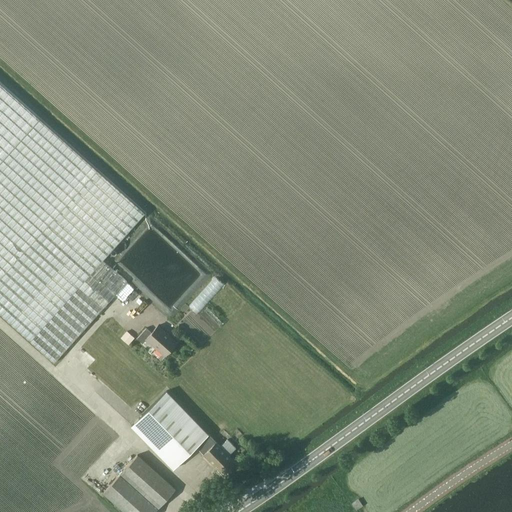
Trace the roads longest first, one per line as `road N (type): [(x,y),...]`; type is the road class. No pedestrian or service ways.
road 1 (secondary): [(237,511),(511,318)]
road 2 (tertiary): [(412,511),(511,443)]
